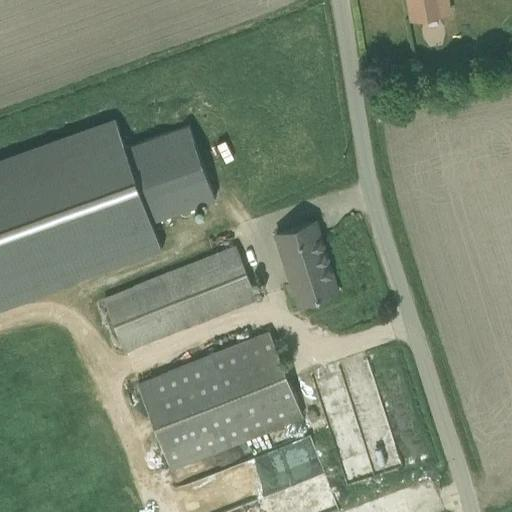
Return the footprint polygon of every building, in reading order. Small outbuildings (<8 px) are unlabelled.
[(405,0),(409,18),(448,11),(445,0),(405,0)] [(114,114),(0,155),(0,306),(162,246),(153,220),(216,198),(188,124),(127,145),(114,114)] [(213,131),(202,139),(214,154),(224,146),(213,131)] [(294,305),(338,293),(315,214),(272,227),(294,305)] [(238,251),(103,304),(145,410),(163,403),(179,444),(162,451),(172,476),(306,423),(238,251)] [(329,411),(350,479),(377,471),(357,403),(329,411)] [(309,511),(330,504),(317,470),(206,511),(309,511)]
